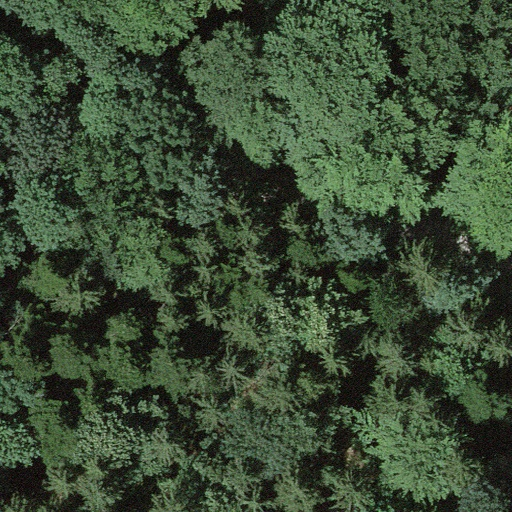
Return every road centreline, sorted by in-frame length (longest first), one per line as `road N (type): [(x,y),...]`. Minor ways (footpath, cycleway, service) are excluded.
road 1 (track): [(0,124),(365,214),(439,241),(511,281)]
road 2 (track): [(511,472),(468,497),(400,511)]
